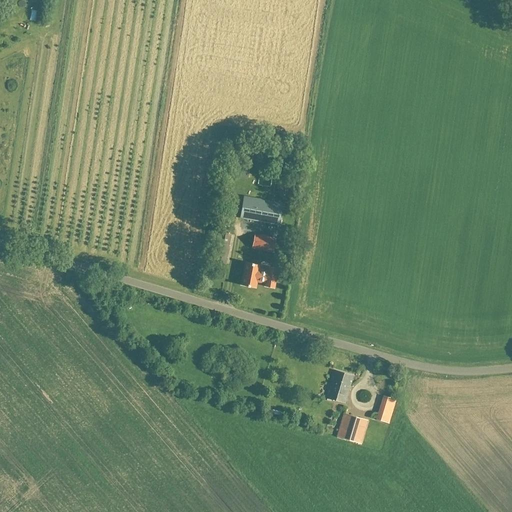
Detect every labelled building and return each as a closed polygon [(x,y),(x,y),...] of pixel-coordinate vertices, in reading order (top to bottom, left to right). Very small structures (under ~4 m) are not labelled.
[(279,225),(283,206),(243,198),(239,218),(279,225)] [(225,265),(230,236),(219,234),(214,263),(225,265)] [(272,252),(274,240),(255,236),(252,248),(272,252)] [(245,263),(241,286),(255,289),(257,281),(265,283),(264,288),(274,290),(276,276),(277,270),(268,268),(267,273),(258,272),(260,266),(245,263)] [(344,404),(353,377),(334,371),(332,377),(333,377),(329,388),(328,388),(325,398),(344,404)] [(377,414),(390,418),(392,411),(379,407),(377,414)] [(360,445),(367,422),(343,415),(337,437),(360,445)]
